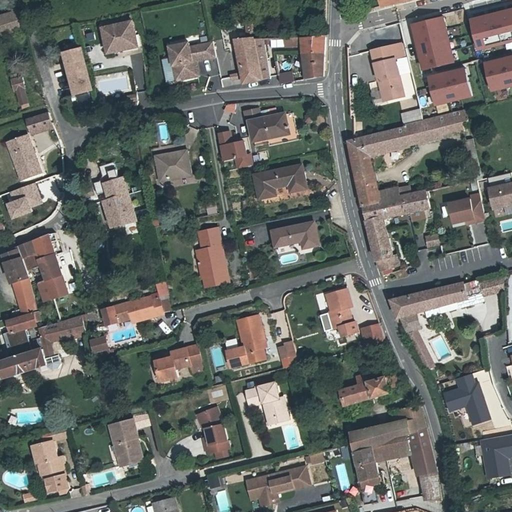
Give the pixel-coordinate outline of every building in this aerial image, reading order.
[(511,9),(477,17),(484,50),(511,44),(511,9)] [(19,12),(0,18),(0,26),(4,37),(25,30),(19,12)] [(416,24),(427,71),(461,64),(450,16),(416,24)] [(134,22),(105,29),(111,53),(140,46),(134,22)] [(304,45),(306,61),(309,63),(308,78),(324,76),(323,61),(324,60),(325,36),(304,37),(304,45)] [(304,37),(289,37),(289,46),(304,45),(304,37)] [(236,39),(239,55),(257,52),(256,46),(254,38),(236,39)] [(217,55),(214,39),(209,41),(190,44),(189,41),(171,45),(174,64),(179,63),(182,78),(200,74),(197,60),(196,55),(201,54),(202,58),(217,55)] [(375,65),(395,60),(408,57),(404,43),(372,52),(375,65)] [(82,47),(66,52),(78,94),(95,90),(82,47)] [(257,52),(239,55),(242,67),(260,63),(257,52)] [(511,90),(511,56),(491,61),(498,93),(511,90)] [(288,57),(276,60),(280,73),(291,70),(288,57)] [(374,65),(379,83),(382,82),(387,102),(404,97),(395,60),(375,65),(374,65)] [(267,62),(260,63),(263,80),(271,79),(267,62)] [(245,82),(263,80),(260,63),(242,67),(245,82)] [(441,106),(479,97),(472,67),(434,75),(441,106)] [(281,74),(283,85),(297,83),(295,72),(281,74)] [(240,74),(222,79),(225,88),(243,82),(240,74)] [(15,84),(17,84),(25,107),(33,105),(27,87),(27,86),(23,76),(13,79),(15,84)] [(384,102),(387,102),(382,82),(379,83),(384,102)] [(254,141),(277,136),(277,134),(290,132),(286,113),(261,119),(259,108),(245,111),(247,122),(250,121),(254,141)] [(421,109),(402,113),(404,122),(423,118),(421,109)] [(351,151),(356,176),(374,172),(369,154),(411,145),(411,143),(464,129),(459,111),(424,120),(404,124),(405,127),(350,141),(351,151)] [(47,113),(26,120),(31,135),(52,128),(47,113)] [(238,168),(254,166),(251,137),(239,139),(238,130),(220,133),(224,162),(237,160),(238,168)] [(27,135),(8,142),(23,181),(42,174),(27,135)] [(186,151),(156,156),(161,180),(190,174),(186,151)] [(100,166),(105,184),(119,179),(115,162),(100,166)] [(302,165),(256,176),(261,199),(277,195),(275,188),(290,185),(291,192),(307,187),(302,165)] [(356,176),(359,186),(376,182),(374,172),(356,176)] [(119,179),(105,184),(110,200),(105,202),(107,206),(112,229),(129,223),(137,222),(125,178),(119,179)] [(363,205),(400,197),(398,189),(397,188),(378,192),(376,182),(359,186),(363,205)] [(42,202),(35,183),(10,193),(13,202),(6,205),(12,219),(33,211),(32,206),(42,202)] [(496,208),(511,204),(511,183),(491,188),(496,208)] [(400,197),(411,194),(409,187),(398,189),(400,197)] [(437,188),(439,195),(446,193),(445,187),(437,188)] [(427,198),(429,197),(428,190),(411,194),(400,197),(363,205),(378,262),(395,258),(385,219),(430,209),(427,198)] [(475,218),(476,222),(486,219),(482,200),(472,202),(471,199),(450,204),(455,223),(467,220),(475,218)] [(277,248),(304,242),(305,249),(321,245),(315,222),(273,231),(277,248)] [(211,246),(203,247),(197,249),(203,278),(205,278),(206,287),(229,282),(218,226),(199,229),(201,240),(210,238),(211,246)] [(40,264),(46,281),(62,277),(51,242),(56,240),(54,234),(48,235),(34,240),(37,249),(42,263),(40,264)] [(429,245),(438,244),(437,235),(427,237),(429,245)] [(201,240),(203,247),(211,246),(210,238),(201,240)] [(34,240),(19,246),(22,256),(29,253),(37,249),(34,240)] [(19,246),(15,248),(16,250),(3,255),(5,262),(22,256),(19,246)] [(29,253),(22,256),(27,269),(33,266),(40,264),(42,263),(37,249),(29,253)] [(22,256),(5,262),(12,283),(30,276),(27,269),(22,256)] [(395,258),(378,262),(382,271),(400,265),(397,257),(395,258)] [(32,284),(30,276),(12,283),(22,309),(23,314),(33,311),(37,310),(32,284)] [(46,281),(39,283),(42,291),(43,291),(46,299),(54,297),(53,290),(65,286),(62,277),(46,281)] [(479,283),(482,295),(505,290),(504,277),(479,283)] [(478,279),(465,283),(469,297),(471,305),(484,302),(482,295),(479,283),(478,279)] [(469,297),(465,283),(433,291),(433,289),(424,291),(424,293),(392,301),(399,318),(401,317),(416,313),(426,310),(439,307),(457,301),(459,309),(471,305),(469,297)] [(53,290),(54,297),(67,293),(65,286),(53,290)] [(335,329),(342,327),(345,337),(361,333),(358,323),(355,324),(352,311),(350,312),(349,309),(359,306),(355,289),(334,294),(339,311),(331,313),(335,329)] [(107,324),(117,322),(131,318),(137,316),(138,320),(163,313),(162,311),(159,300),(159,297),(158,298),(157,293),(150,295),(150,296),(103,309),(107,324)] [(159,300),(162,311),(170,309),(167,298),(159,300)] [(439,307),(426,310),(428,317),(441,314),(439,307)] [(34,312),(7,320),(11,333),(26,329),(25,325),(36,322),(34,312)] [(88,322),(95,320),(94,312),(86,315),(88,322)] [(420,328),(416,313),(401,317),(407,331),(416,329),(420,328)] [(239,320),(245,345),(250,362),(250,363),(267,359),(264,347),(262,341),(266,340),(259,314),(239,320)] [(61,341),(85,335),(80,317),(39,328),(44,350),(0,364),(0,367),(4,366),(7,378),(48,365),(49,368),(53,370),(58,368),(61,364),(59,355),(54,356),(50,342),(60,340),(61,341)] [(382,325),(366,330),(372,347),(389,342),(382,325)] [(416,329),(407,331),(427,370),(435,366),(416,329)] [(90,341),(93,352),(108,348),(105,336),(90,341)] [(42,348),(40,340),(32,343),(35,351),(42,348)] [(286,342),(287,345),(290,357),(298,355),(295,340),(286,342)] [(171,356),(162,358),(154,360),(159,380),(176,376),(174,368),(189,364),(191,372),(203,369),(198,345),(170,351),(171,356)] [(250,362),(245,345),(228,350),(232,367),(250,362)] [(287,345),(280,346),(283,358),(290,357),(287,345)] [(369,383),(381,379),(379,372),(367,376),(369,383)] [(369,383),(367,376),(366,373),(338,381),(340,391),(369,383)] [(482,383),(478,384),(474,374),(461,379),(464,389),(448,394),(454,410),(470,405),(477,424),(494,418),(482,383)] [(381,379),(369,383),(340,391),(344,406),(400,389),(396,375),(381,379)] [(251,407),(264,404),(268,403),(272,420),(289,416),(285,398),(281,399),(277,383),(260,387),(260,388),(247,392),(251,407)] [(290,421),(289,416),(272,420),(268,403),(264,404),(269,427),(290,421)] [(353,445),(356,457),(363,489),(376,485),(384,484),(382,476),(379,477),(376,462),(411,454),(417,475),(421,475),(424,501),(440,501),(437,472),(426,429),(421,412),(419,407),(406,410),(392,413),(394,424),(338,437),(341,448),(353,445)] [(206,427),(207,436),(209,444),(204,445),(206,453),(228,448),(223,423),(217,408),(201,414),(206,427)] [(133,419),(136,429),(151,426),(148,413),(133,417),(133,419)] [(108,425),(117,457),(121,456),(124,465),(142,461),(137,442),(132,444),(131,437),(136,436),(137,436),(136,429),(133,419),(108,425)] [(64,427),(49,431),(52,441),(67,437),(64,427)] [(511,438),(483,442),(491,482),(511,478),(511,476),(508,451),(511,450),(511,438)] [(34,465),(35,464),(39,463),(44,480),(48,494),(57,492),(58,495),(64,493),(67,489),(58,457),(54,459),(49,443),(30,448),(34,465)] [(326,454),(313,456),(314,463),(327,461),(326,454)] [(40,481),(44,480),(39,463),(35,464),(40,481)] [(310,485),(305,466),(246,480),(251,500),(260,498),(261,506),(275,502),(273,494),(310,485)] [(211,479),(212,488),(223,487),(222,477),(211,479)] [(379,503),(376,485),(363,489),(361,489),(365,506),(379,503)] [(164,511),(178,511),(176,499),(163,502),(164,511)] [(164,511),(163,502),(154,505),(156,511),(164,511)]
